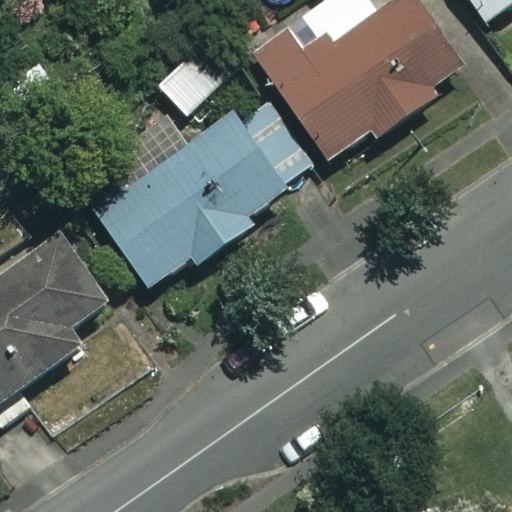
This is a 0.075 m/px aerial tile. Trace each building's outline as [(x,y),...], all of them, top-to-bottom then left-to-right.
[(288,109),(323,167),(484,68),(441,0),(342,0),(254,55),(288,109)] [(511,17),(511,0),(464,0),(486,34),(511,17)] [(188,119),(236,70),(207,40),(158,89),(188,119)] [(84,200),(145,299),(253,232),(243,217),(323,167),(288,109),(248,134),(232,108),(84,200)] [(94,269),(65,229),(0,276),(0,411),(81,352),(69,336),(110,305),(87,274),(94,269)]
